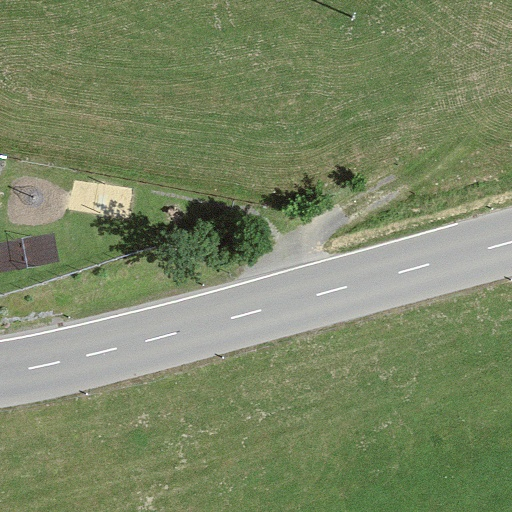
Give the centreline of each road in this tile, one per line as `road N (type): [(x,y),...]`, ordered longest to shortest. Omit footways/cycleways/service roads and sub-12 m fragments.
road 1 (tertiary): [(0,375),(511,244)]
road 2 (track): [(272,308),(296,256),(437,162),(511,89)]
